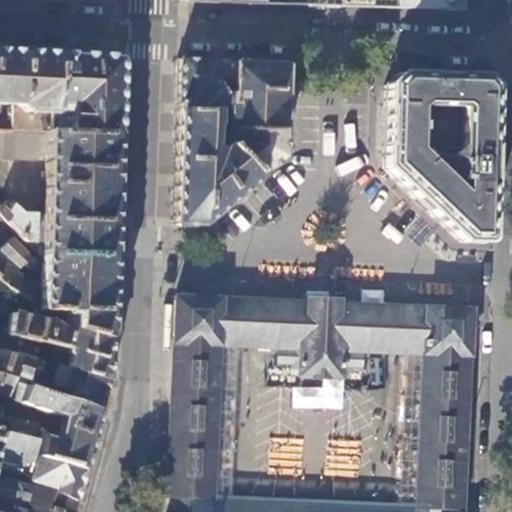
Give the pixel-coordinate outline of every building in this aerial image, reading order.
[(257,0),(257,5),(269,6),(339,6),(373,9),(461,12),(460,0),(257,0)] [(0,50),(0,105),(11,106),(10,121),(0,120),(0,131),(45,135),(48,133),(52,53),(0,50)] [(86,54),(52,53),(48,133),(114,135),(115,94),(117,56),(86,54)] [(175,70),(173,110),(179,111),(199,86),(219,112),(223,112),(223,110),(225,72),(201,71),(175,70)] [(223,117),(222,138),(278,140),(279,74),(251,73),(225,72),(223,110),(232,113),(232,118),(223,117)] [(487,95),(477,86),(435,84),(395,82),(382,96),(379,177),(460,250),(483,250),(486,118),(487,95)] [(214,114),(216,113),(219,112),(199,86),(179,111),(173,110),(172,155),(171,191),(170,206),(169,233),(194,235),(254,187),(221,156),(221,152),(206,133),(207,123),(210,123),(211,119),(212,116),(214,114)] [(114,135),(48,133),(45,135),(0,131),(0,159),(37,161),(37,155),(45,156),(43,215),(41,240),(41,255),(110,257),(112,194),(114,135)] [(222,138),(221,152),(221,156),(254,187),(267,177),(278,168),(278,140),(222,138)] [(7,200),(0,206),(0,212),(18,233),(24,241),(31,241),(31,239),(33,215),(33,213),(18,213),(7,200)] [(31,239),(41,240),(43,215),(33,215),(31,239)] [(24,241),(18,233),(12,239),(24,254),(30,248),(24,241)] [(24,254),(12,239),(9,236),(0,244),(0,282),(22,298),(39,309),(39,284),(13,270),(20,263),(26,257),(24,254)] [(108,291),(110,257),(41,255),(39,284),(39,309),(58,322),(67,327),(78,331),(107,338),(108,291)] [(26,257),(20,263),(26,267),(34,261),(26,257)] [(322,299),(307,298),(307,301),(250,299),(199,297),(174,296),(169,418),(166,496),(176,497),(176,511),(175,511),(450,511),(451,508),(462,509),(470,309),(444,308),(388,306),(339,303),(339,299),(322,299)] [(106,359),(107,338),(78,331),(67,327),(65,333),(55,326),(47,322),(9,313),(6,337),(3,349),(20,353),(20,356),(50,365),(51,364),(105,381),(106,361),(106,359)] [(67,327),(58,322),(55,326),(65,333),(67,327)] [(101,395),(105,381),(51,364),(50,365),(20,356),(8,353),(0,352),(0,391),(5,395),(10,381),(13,372),(41,381),(46,383),(45,387),(44,392),(98,410),(101,395)] [(90,440),(98,410),(44,392),(10,381),(5,395),(4,397),(60,417),(55,437),(39,425),(4,417),(1,431),(39,440),(35,457),(82,470),(90,440)] [(39,440),(1,431),(0,430),(0,472),(54,488),(53,494),(74,501),(78,486),(82,470),(35,457),(39,440)] [(15,481),(0,476),(0,499),(28,506),(27,511),(23,511),(0,505),(0,511),(71,511),(74,501),(53,494),(15,481)]
